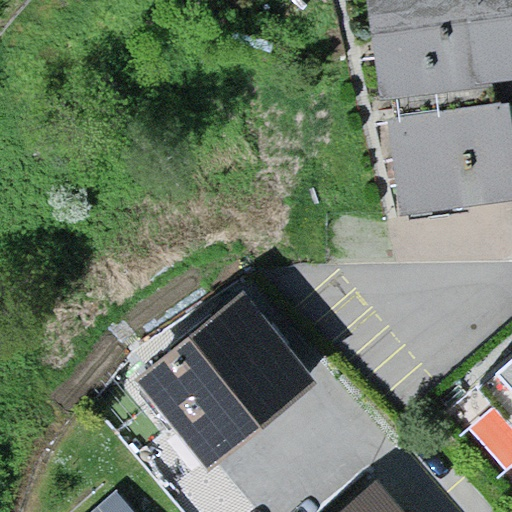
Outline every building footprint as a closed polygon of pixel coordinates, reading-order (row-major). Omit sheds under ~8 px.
[(511,0),(379,0),(404,199),(511,186),(511,0)] [(321,375),(246,285),(138,375),(212,465),(321,375)] [(511,511),(511,352),(487,376),(511,402),(511,471),(482,500),(493,511),(511,511)] [(409,511),(379,476),(335,511),(409,511)] [(146,511),(122,482),(85,511),(146,511)]
